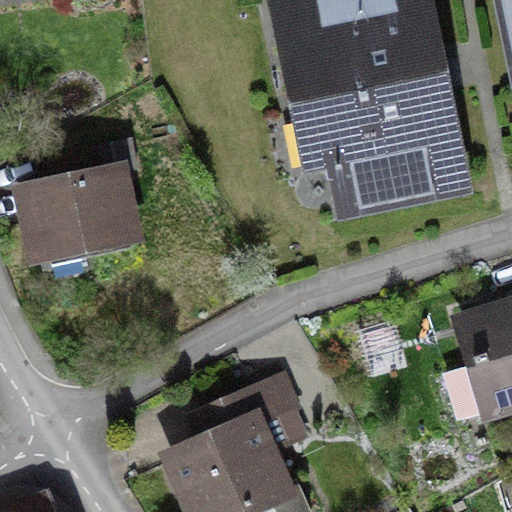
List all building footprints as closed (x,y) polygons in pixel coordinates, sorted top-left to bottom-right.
[(434,0),(261,0),(309,224),(474,189),(434,0)] [(511,0),(493,0),(511,92),(511,0)] [(128,166),(11,185),(23,263),(141,244),(128,166)] [(511,410),(511,297),(453,314),(481,419),(511,410)] [(261,410),(159,453),(184,511),(299,511),(304,510),(261,410)]
